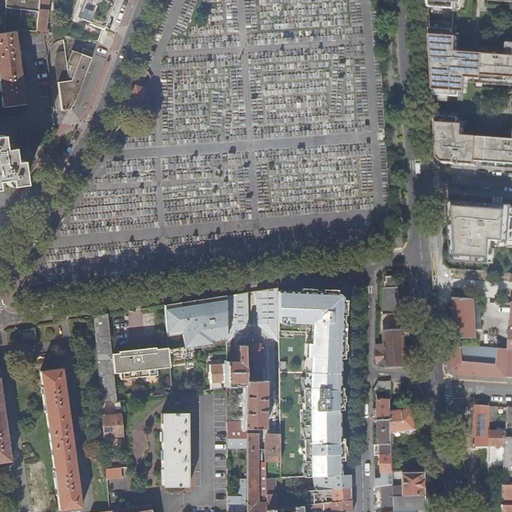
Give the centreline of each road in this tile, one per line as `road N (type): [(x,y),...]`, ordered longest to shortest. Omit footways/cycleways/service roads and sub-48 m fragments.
road 1 (residential): [(0,318),(367,262)]
road 2 (tertiary): [(0,282),(99,118),(146,0)]
road 3 (secondary): [(406,0),(419,179)]
road 4 (residential): [(362,373),(363,511)]
road 5 (secondary): [(433,380),(459,511)]
road 6 (secondary): [(424,252),(433,380)]
